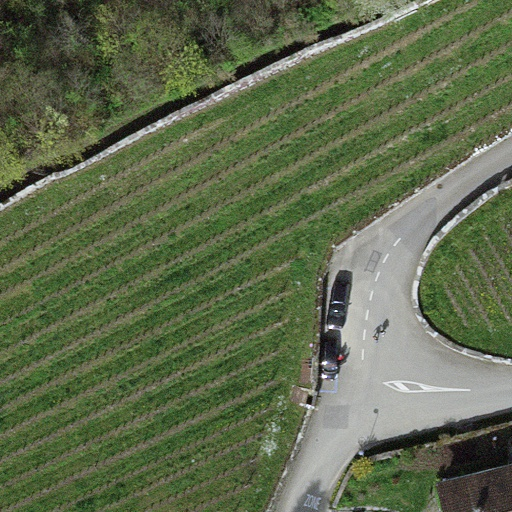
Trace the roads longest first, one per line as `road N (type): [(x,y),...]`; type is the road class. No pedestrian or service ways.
road 1 (residential): [(511,136),(446,183),(386,248),(368,283),(365,317),(370,347),(391,366)]
road 2 (unclassified): [(309,511),(391,366)]
road 3 (residential): [(391,366),(441,383),(511,388)]
